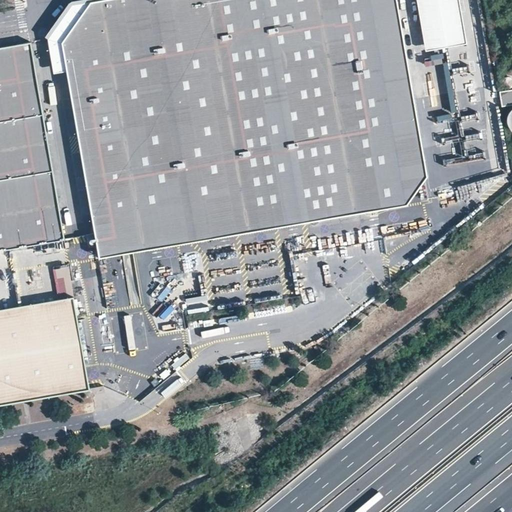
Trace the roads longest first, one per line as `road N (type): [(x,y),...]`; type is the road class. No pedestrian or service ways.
road 1 (motorway): [(511,327),(286,511)]
road 2 (motorway): [(511,385),(359,511)]
road 3 (motorway): [(415,511),(511,432)]
